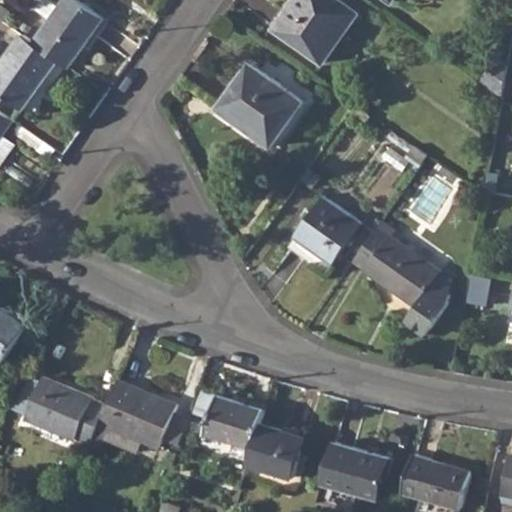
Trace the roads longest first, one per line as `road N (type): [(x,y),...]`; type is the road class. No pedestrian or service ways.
road 1 (residential): [(258,348),(137,99)]
road 2 (residential): [(258,348),(411,387),(511,401)]
road 3 (residential): [(34,251),(159,312),(258,348)]
road 4 (residential): [(34,251),(137,99)]
road 5 (residential): [(137,99),(208,0)]
